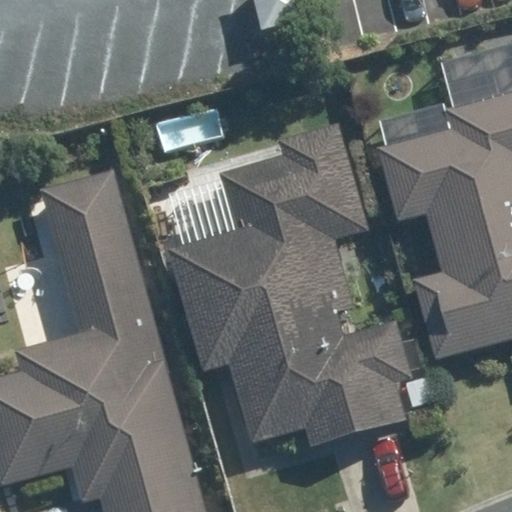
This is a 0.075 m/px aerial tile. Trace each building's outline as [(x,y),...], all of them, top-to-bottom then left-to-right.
[(315,0),(263,0),(272,34),(321,22),(315,0)] [(463,135),(388,156),(408,228),(437,219),(454,280),(425,288),(448,367),(511,349),(511,101),(458,117),(463,135)] [(351,126),(291,143),(295,159),(232,179),(247,234),(179,255),(214,374),(239,367),(263,445),(318,430),(323,449),(418,420),(407,384),(424,379),(407,322),(355,338),(347,312),(365,307),(346,243),(382,233),(351,126)] [(215,511),(124,180),(52,199),(90,339),(26,357),(31,381),(0,388),(0,460),(9,494),(82,473),(91,509),(109,503),(111,511),(215,511)] [(421,414),(445,407),(437,377),(412,384),(421,414)]
